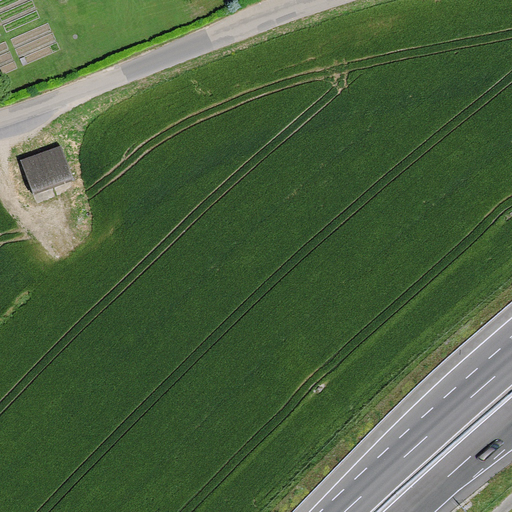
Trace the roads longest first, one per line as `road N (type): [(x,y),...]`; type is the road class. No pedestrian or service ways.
road 1 (unclassified): [(330,0),(0,123)]
road 2 (motorway): [(511,359),(343,511)]
road 3 (motorway): [(409,511),(511,420)]
